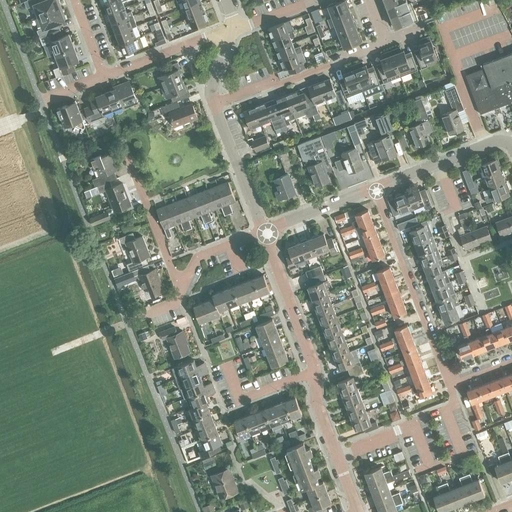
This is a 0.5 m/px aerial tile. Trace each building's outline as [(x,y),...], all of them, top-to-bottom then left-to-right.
[(28,0),(29,0),(28,0),(27,0),(25,1),(27,8),(35,5),(39,16),(59,9),(57,3),(58,3),(59,1),(58,0),(28,0)] [(112,0),(104,3),(108,13),(124,7),(122,0),(123,0),(112,0)] [(332,16),(349,10),(345,0),(343,0),(337,3),(336,2),(328,5),(332,16)] [(391,17),(414,8),(411,2),(408,3),(406,0),(405,0),(387,7),(391,17)] [(189,17),(205,11),(201,1),(185,7),(189,17)] [(112,24),(133,16),(132,12),(127,13),(124,7),(108,13),(112,24)] [(414,8),(391,17),(395,27),(405,24),(405,25),(418,20),(414,8)] [(40,36),(60,29),(58,23),(64,21),(64,20),(65,19),(65,18),(64,14),(62,14),(61,14),(59,9),(39,16),(43,28),(37,30),(40,36)] [(336,27),(353,20),(349,10),(332,16),(336,27)] [(205,11),(189,17),(184,19),(185,23),(190,21),(193,28),(209,22),(205,11)] [(132,27),(137,26),(133,16),(112,24),(116,33),(132,27)] [(284,22),(268,28),(272,38),(293,31),(291,26),(289,20),(284,22)] [(340,37),(357,30),(353,20),(336,27),(340,37)] [(308,33),(315,31),(312,23),(308,25),(305,26),(308,33)] [(132,27),(116,33),(120,44),(136,38),(132,27)] [(156,30),(155,30),(159,41),(165,38),(161,28),(156,30)] [(55,54),(74,47),(69,34),(62,36),(60,29),(40,36),(43,44),(51,41),(55,54)] [(357,30),(340,37),(344,48),(353,45),(352,44),(361,40),(357,30)] [(272,38),(276,48),(292,42),(290,37),(294,36),(293,31),(272,38)] [(136,38),(120,44),(121,48),(120,48),(122,54),(124,53),(124,54),(144,46),(140,36),(136,37),(136,38)] [(434,48),(429,36),(419,39),(421,43),(419,44),(422,52),(416,54),(421,68),(428,66),(426,61),(439,56),(435,48),(434,48)] [(292,42),(276,48),(280,58),(296,52),(302,50),(300,45),(294,48),(292,42)] [(74,47),(55,54),(60,66),(54,69),(57,77),(75,70),(72,63),(79,60),(74,47)] [(391,50),(401,76),(418,70),(412,55),(406,58),(403,50),(401,51),(400,47),(391,50)] [(296,52),(280,58),(284,69),(288,68),(290,73),(305,68),(302,62),(306,61),(302,50),(296,52)] [(384,83),(401,76),(391,50),(382,54),(383,58),(380,59),(383,66),(378,68),(384,83)] [(480,114),(499,106),(511,101),(511,52),(482,64),(484,68),(465,75),(480,114)] [(353,65),(363,91),(380,84),(374,70),(369,72),(366,64),(364,65),(362,61),(353,65)] [(165,87),(183,80),(179,69),(180,69),(178,62),(160,69),(162,75),(160,76),(165,87)] [(346,80),(340,83),(346,97),(363,91),(353,65),(344,68),(346,72),(343,73),(346,80)] [(319,83),(325,100),(325,99),(327,104),(337,100),(339,105),(346,102),(340,89),(335,91),(330,78),(319,83)] [(173,102),(177,101),(177,100),(191,95),(188,89),(187,89),(183,80),(165,87),(169,97),(171,97),(173,102)] [(106,93),(113,110),(122,107),(123,109),(138,103),(129,81),(115,87),(115,89),(106,93)] [(313,100),(308,102),(313,115),(319,113),(315,103),(325,100),(319,83),(308,87),(313,100)] [(445,90),(453,110),(442,114),(450,134),(464,128),(458,111),(464,109),(455,86),(445,90)] [(297,91),(287,95),(293,112),(293,111),(296,117),(306,113),(308,117),(313,115),(308,102),(303,104),(299,93),(298,91),(297,91)] [(104,114),(113,110),(106,93),(97,96),(96,94),(90,97),(93,105),(85,108),(90,121),(105,116),(104,114)] [(276,114),(281,127),(287,125),(290,124),(289,120),(296,117),(293,111),(293,112),(287,95),(276,99),(277,101),(281,112),(276,114)] [(417,124),(408,127),(416,147),(430,141),(427,133),(433,130),(421,98),(410,102),(413,108),(417,106),(421,116),(415,118),(417,124)] [(86,126),(76,101),(57,109),(65,127),(74,124),(84,128),(86,126)] [(177,101),(173,102),(163,106),(167,116),(170,115),(175,126),(197,117),(192,103),(180,108),(177,101)] [(266,103),(255,107),(261,124),(272,120),(275,129),(281,127),(276,114),(271,116),(267,105),(266,103)] [(250,128),(261,124),(255,107),(244,111),(250,128)] [(387,110),(390,118),(395,116),(397,112),(395,107),(387,110)] [(335,124),(352,118),(349,110),(332,117),(335,124)] [(375,147),(369,149),(375,163),(397,154),(390,135),(396,133),(390,117),(388,111),(374,116),(381,134),(374,136),(377,144),(374,145),(375,147)] [(365,119),(355,123),(359,135),(365,132),(362,127),(367,125),(365,119)] [(350,132),(355,145),(361,142),(356,129),(350,132)] [(335,131),(322,136),(325,143),(338,138),(335,131)] [(403,151),(409,148),(404,134),(397,137),(403,151)] [(285,139),(273,144),(274,148),(286,143),(285,139)] [(321,139),(299,147),(304,161),(309,162),(310,165),(308,166),(316,185),(330,180),(324,165),(330,162),(321,139)] [(267,140),(254,145),(256,151),(257,150),(269,146),(267,140)] [(348,151),(347,147),(341,149),(342,153),(343,158),(335,161),(339,170),(347,167),(349,173),(363,167),(356,148),(348,151)] [(286,172),(294,169),(288,152),(279,155),(286,172)] [(96,187),(97,186),(105,183),(102,176),(117,170),(110,153),(102,156),(101,154),(91,158),(96,170),(98,169),(101,176),(93,179),(96,187)] [(481,164),(483,171),(480,172),(482,176),(485,175),(485,176),(501,171),(499,166),(500,165),(498,159),(496,160),(496,158),(487,162),(486,157),(477,161),(478,165),(481,164)] [(467,183),(473,181),(468,169),(463,171),(467,183)] [(490,188),(505,182),(503,177),(505,176),(502,171),(501,171),(485,176),(490,188)] [(279,200),(296,193),(289,174),(275,179),(280,191),(276,192),(279,200)] [(105,183),(97,186),(100,193),(106,190),(114,211),(131,204),(123,183),(113,187),(111,181),(105,183)] [(219,186),(229,214),(233,212),(230,204),(237,202),(229,182),(219,186)] [(505,182),(490,188),(494,199),(509,194),(507,189),(509,188),(507,183),(505,183),(505,182)] [(225,215),(229,214),(219,186),(209,189),(216,209),(222,207),(225,215)] [(407,192),(413,208),(424,204),(426,209),(432,207),(425,189),(419,191),(418,188),(413,190),(413,189),(407,191),(407,192)] [(210,212),(216,209),(209,189),(198,193),(209,222),(213,220),(210,212)] [(396,201),(389,204),(394,215),(400,213),(413,208),(407,192),(402,194),(401,193),(395,195),(396,197),(394,197),(396,201)] [(205,223),(209,222),(198,193),(189,197),(196,217),(202,215),(205,223)] [(486,202),(494,200),(491,194),(484,197),(486,202)] [(189,220),(196,217),(189,197),(177,201),(188,230),(192,228),(189,220)] [(185,231),(188,230),(177,201),(168,205),(176,225),(182,223),(185,231)] [(169,227),(176,225),(168,205),(157,209),(168,238),(172,236),(169,227)] [(107,210),(89,218),(92,225),(110,218),(107,210)] [(357,221),(352,223),(353,225),(354,228),(359,226),(372,221),(368,210),(355,215),(357,221)] [(466,212),(459,215),(461,222),(469,219),(466,212)] [(337,222),(346,219),(344,214),(335,217),(337,222)] [(406,228),(418,223),(416,217),(404,222),(406,228)] [(500,235),(511,231),(511,226),(508,217),(495,222),(500,235)] [(470,231),(460,235),(465,249),(478,244),(474,230),(469,220),(462,223),(464,230),(467,228),(467,229),(469,228),(470,231)] [(364,237),(376,232),(372,221),(359,226),(364,237)] [(347,231),(348,234),(355,231),(353,225),(347,228),(348,231),(347,231)] [(441,233),(447,231),(445,225),(439,227),(441,233)] [(474,230),(478,244),(491,239),(486,225),(474,230)] [(414,243),(429,237),(425,226),(410,231),(414,243)] [(368,249),(381,244),(376,232),(364,237),(368,249)] [(135,239),(133,233),(120,238),(122,242),(126,243),(133,261),(127,264),(130,270),(143,265),(141,259),(151,256),(143,236),(135,239)] [(312,238),(318,254),(330,249),(332,254),(337,252),(332,239),(327,241),(324,233),(319,235),(318,234),(312,236),(313,237),(312,238)] [(414,243),(419,255),(437,248),(433,236),(429,237),(414,243)] [(306,258),(318,254),(312,238),(307,240),(307,239),(301,241),(301,242),(300,242),(306,258)] [(294,263),(306,258),(300,242),(295,244),(295,243),(289,245),(290,246),(288,247),(292,255),(287,257),(291,268),(296,266),(294,263)] [(381,244),(368,249),(372,260),(385,256),(381,244)] [(355,254),(356,256),(363,253),(361,248),(355,250),(356,253),(355,254)] [(419,255),(423,266),(438,260),(437,260),(441,258),(437,248),(419,255)] [(438,260),(423,266),(428,277),(442,272),(442,271),(440,266),(443,264),(441,259),(441,258),(437,260),(438,260)] [(139,276),(144,290),(148,288),(151,296),(164,291),(156,269),(148,272),(145,266),(132,271),(135,278),(139,276)] [(309,280),(319,276),(316,267),(306,271),(309,280)] [(381,284),(394,279),(389,267),(377,271),(381,283),(381,284)] [(442,272),(428,277),(432,289),(446,283),(449,281),(445,270),(442,271),(442,272)] [(132,271),(114,278),(117,286),(135,279),(132,271)] [(253,279),(260,295),(270,291),(264,275),(253,279)] [(328,293),(328,294),(332,292),(327,281),(326,281),(324,275),(319,276),(309,280),(312,287),(309,288),(310,293),(309,293),(311,299),(312,298),(313,299),(328,293)] [(240,303),(260,295),(253,279),(234,286),(240,303)] [(374,282),(368,285),(370,290),(376,288),(377,290),(383,288),(385,294),(398,289),(394,279),(381,284),(381,283),(375,285),(374,282)] [(446,283),(432,289),(436,300),(455,293),(450,281),(446,283)] [(368,285),(362,287),(361,287),(363,293),(370,290),(368,285)] [(229,307),(240,303),(234,286),(223,290),(229,307)] [(398,289),(385,294),(390,306),(402,301),(398,289)] [(219,311),(229,307),(223,290),(213,294),(214,298),(219,311)] [(332,305),(328,294),(328,293),(313,299),(315,304),(313,305),(315,311),(317,310),(317,311),(332,305)] [(455,293),(436,300),(440,312),(459,304),(455,293)] [(467,302),(473,299),(471,293),(464,296),(467,302)] [(221,315),(219,311),(214,298),(204,302),(210,319),(221,315)] [(402,301),(390,306),(394,317),(407,312),(402,301)] [(200,323),(210,319),(204,302),(194,306),(200,323)] [(459,318),(459,317),(463,315),(459,304),(440,312),(445,323),(459,318)] [(321,322),(336,317),(332,305),(317,311),(319,316),(318,316),(320,322),(321,321),(321,322)] [(370,310),(372,315),(379,313),(377,307),(370,310)] [(326,334),(341,328),(336,317),(321,322),(323,328),(322,328),(324,334),(326,333),(326,334)] [(384,318),(375,322),(377,328),(386,324),(384,318)] [(261,336),(277,330),(273,319),(257,326),(261,336)] [(393,344),(412,336),(407,325),(394,330),(397,336),(391,339),(392,341),(385,343),(388,349),(394,346),(393,344)] [(178,333),(175,326),(160,332),(163,339),(167,338),(175,358),(190,352),(185,340),(186,339),(183,331),(178,333)] [(488,335),(481,337),(486,350),(497,346),(492,333),(489,327),(487,328),(485,329),(488,335)] [(330,345),(345,340),(341,328),(326,334),(328,339),(326,340),(329,345),(330,345)] [(497,346),(508,341),(504,328),(492,333),(497,346)] [(264,346),(281,340),(277,330),(261,336),(264,346)] [(393,344),(394,346),(395,349),(401,347),(403,353),(416,348),(412,336),(393,344)] [(465,343),(458,346),(463,359),(474,354),(469,342),(467,336),(464,337),(463,337),(465,343)] [(474,354),(486,350),(481,337),(469,342),(474,354)] [(268,356),(285,350),(281,340),(264,346),(268,356)] [(335,357),(350,352),(345,340),(330,345),(332,351),(331,351),(333,357),(334,357),(335,357)] [(400,363),(394,366),(396,371),(402,369),(401,365),(407,363),(407,364),(420,359),(416,348),(403,353),(405,359),(399,361),(400,363)] [(285,350),(268,356),(272,367),(289,360),(285,350)] [(349,372),(362,367),(359,361),(355,350),(350,352),(335,357),(337,362),(335,363),(337,368),(339,368),(339,369),(347,367),(349,372)] [(407,364),(409,369),(411,375),(424,370),(420,359),(407,364)] [(178,366),(172,368),(176,378),(182,376),(206,367),(204,362),(196,365),(194,360),(178,366)] [(390,374),(396,371),(394,366),(388,368),(390,374)] [(182,376),(176,378),(180,389),(181,389),(202,380),(200,374),(208,371),(206,367),(182,376)] [(342,394),(358,388),(353,377),(364,373),(362,367),(349,372),(351,377),(338,383),(339,387),(337,388),(340,394),(341,393),(342,394)] [(416,386),(428,382),(424,370),(411,375),(416,386)] [(505,391),(510,389),(511,388),(511,373),(500,379),(505,391)] [(495,395),(499,393),(505,391),(500,379),(490,382),(495,395)] [(186,398),(189,396),(190,397),(214,388),(212,382),(204,385),(202,380),(181,389),(184,398),(186,398)] [(396,388),(402,386),(400,380),(394,382),(396,388)] [(411,391),(412,394),(418,392),(420,398),(433,393),(428,382),(416,386),(410,388),(411,391)] [(483,400),(486,399),(495,395),(490,382),(478,387),(483,400)] [(478,401),(483,400),(478,387),(467,391),(472,404),(477,418),(472,420),(475,430),(481,428),(478,418),(483,416),(478,401)] [(189,396),(186,398),(190,408),(193,407),(194,407),(207,402),(210,401),(208,395),(216,392),(214,388),(190,397),(189,396)] [(346,406),(362,400),(358,388),(342,394),(344,399),(342,400),(344,406),(346,405),(346,406)] [(398,396),(405,394),(403,388),(396,391),(398,396)] [(285,402),(292,418),(302,414),(296,397),(285,402)] [(493,401),(496,407),(502,405),(500,398),(493,401)] [(351,418),(366,411),(362,400),(346,406),(348,411),(346,412),(348,417),(350,417),(351,418)] [(210,412),(207,402),(194,407),(193,407),(190,408),(194,418),(210,412)] [(281,422),(292,418),(285,402),(275,406),(281,422)] [(498,414),(504,412),(504,411),(502,405),(496,407),(498,414)] [(275,406),(265,409),(271,426),(273,430),(283,426),(281,422),(275,406)] [(261,430),(271,426),(265,409),(255,413),(261,430)] [(399,409),(391,410),(392,418),(400,417),(399,409)] [(366,411),(351,418),(353,422),(351,423),(353,429),(355,428),(355,430),(363,427),(365,433),(378,428),(376,422),(371,424),(366,411)] [(198,429),(214,422),(210,412),(194,418),(198,429)] [(251,434),(261,430),(255,413),(245,417),(251,434)] [(241,438),(251,434),(245,417),(235,421),(241,438)] [(175,418),(171,420),(176,432),(180,430),(179,427),(178,425),(175,418)] [(201,439),(218,432),(214,422),(198,429),(201,439)] [(199,451),(201,457),(221,450),(219,444),(222,442),(218,432),(201,439),(206,449),(199,451)] [(291,459),(311,451),(310,448),(306,449),(304,443),(287,449),(291,459)] [(295,470),(312,463),(309,456),(313,454),(311,451),(291,459),(295,470)] [(501,482),(511,478),(511,475),(504,454),(498,456),(501,464),(495,466),(494,463),(487,465),(492,477),(498,474),(501,482)] [(273,466),(280,464),(278,459),(276,459),(275,456),(270,458),(273,466)] [(381,463),(384,470),(391,468),(388,460),(381,463)] [(314,469),(313,466),(312,463),(295,470),(299,480),(319,472),(318,468),(314,469)] [(280,464),(273,466),(276,473),(281,471),(279,468),(282,468),(280,464)] [(369,484),(393,475),(391,470),(384,473),(381,466),(365,472),(369,484)] [(221,498),(238,492),(229,468),(212,475),(221,498)] [(393,475),(369,484),(373,496),(390,489),(388,483),(395,481),(411,476),(409,469),(393,475)] [(303,490),(307,488),(319,483),(317,477),(321,475),(319,472),(299,480),(303,490)] [(464,476),(474,499),(485,495),(479,479),(473,481),(470,474),(464,476)] [(463,504),(474,499),(464,476),(459,478),(462,485),(456,488),(463,504)] [(281,486),(288,483),(286,479),(284,480),(283,477),(278,478),(281,486)] [(311,498),(327,491),(323,481),(319,483),(307,488),(311,498)] [(463,504),(456,488),(451,490),(448,482),(443,484),(452,508),(463,504)] [(288,483),(281,486),(284,494),(289,492),(287,489),(289,488),(288,483)] [(439,511),(441,511),(452,508),(443,484),(437,487),(440,494),(434,497),(439,511)] [(416,486),(410,488),(412,494),(418,491),(416,486)] [(373,496),(377,506),(401,497),(399,493),(393,495),(390,489),(373,496)] [(331,502),(327,491),(311,498),(315,509),(331,502)] [(379,511),(397,511),(399,511),(396,506),(403,503),(401,497),(377,506),(379,511)] [(250,508),(247,502),(240,504),(242,511),(250,508)] [(208,511),(215,510),(212,503),(203,507),(204,511),(208,511)]
